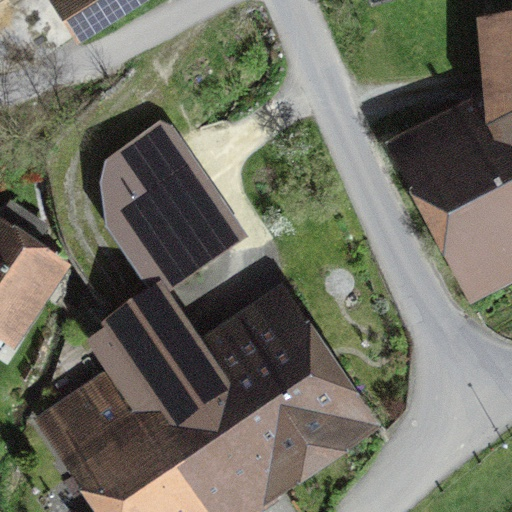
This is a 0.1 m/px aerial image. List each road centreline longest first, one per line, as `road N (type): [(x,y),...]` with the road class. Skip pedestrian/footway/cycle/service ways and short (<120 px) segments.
road 1 (unclassified): [(290,0),(478,418)]
road 2 (residential): [(478,418),(367,511)]
